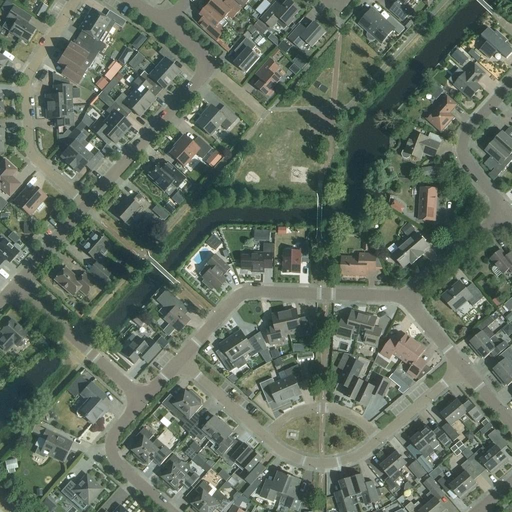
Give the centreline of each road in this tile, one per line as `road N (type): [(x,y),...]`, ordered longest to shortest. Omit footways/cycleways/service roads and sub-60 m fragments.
road 1 (residential): [(181,360),(234,298),(250,291),(406,297)]
road 2 (residential): [(86,205),(29,147),(28,74),(74,0)]
road 3 (residential): [(86,205),(210,66)]
road 4 (residential): [(141,400),(15,287)]
road 5 (residential): [(505,209),(464,156),(463,142),(511,83)]
road 6 (residential): [(170,511),(111,451),(141,400)]
road 7 (residential): [(379,440),(348,413),(322,408),(289,415),(264,439)]
road 8 (residential): [(406,297),(505,209)]
road 9 (residential): [(264,439),(321,465),(348,462),(379,440)]
